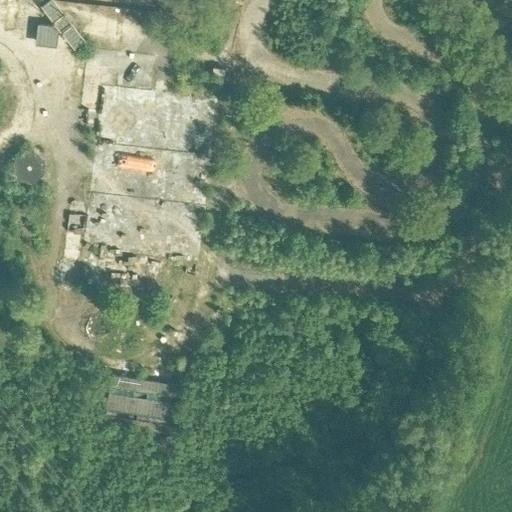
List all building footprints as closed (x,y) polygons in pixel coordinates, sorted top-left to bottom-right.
[(38,42),(57,44),(58,33),(70,23),(63,15),(49,24),(40,23),(38,42)] [(36,150),(24,149),(14,156),(13,169),(21,179),(32,179),(43,172),(44,159),(36,150)] [(330,220),(370,219),(369,194),(329,196),(330,220)] [(139,286),(144,273),(109,262),(105,275),(139,286)] [(104,305),(86,320),(102,339),(120,324),(104,305)] [(112,378),(107,426),(179,434),(184,385),(112,378)]
